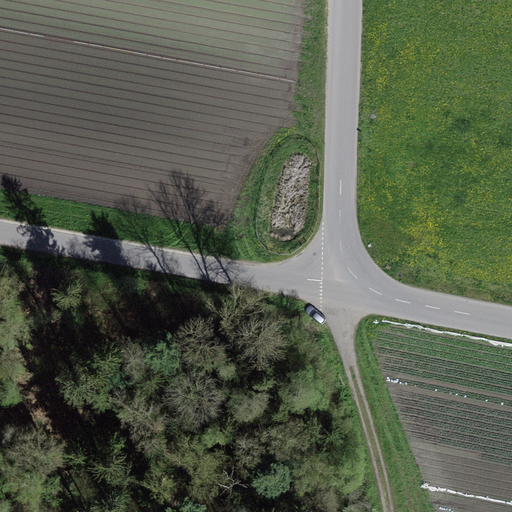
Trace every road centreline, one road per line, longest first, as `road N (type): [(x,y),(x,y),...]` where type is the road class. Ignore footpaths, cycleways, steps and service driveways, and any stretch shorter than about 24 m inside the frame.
road 1 (unclassified): [(334,293),(0,222)]
road 2 (residential): [(344,0),(334,293)]
road 3 (track): [(380,511),(334,293)]
road 4 (unclassified): [(511,323),(334,293)]
